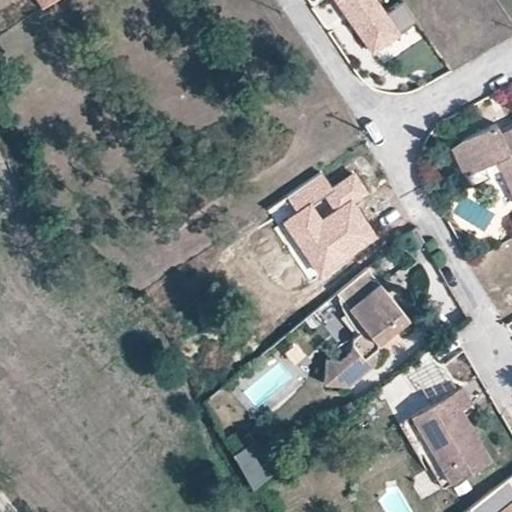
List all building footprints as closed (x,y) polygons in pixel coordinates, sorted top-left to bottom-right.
[(332,0),(368,50),(414,18),(400,0),(398,0),(383,10),(376,0),(332,0)] [(511,120),(496,128),(493,120),(457,138),(471,167),(494,156),(502,172),(511,167),(511,185),(509,187),(511,193),(511,120)] [(471,167),(457,138),(445,144),(460,173),(471,167)] [(511,167),(502,172),(509,187),(511,185),(511,167)] [(407,317),(365,266),(335,290),(339,295),(364,325),(358,331),(352,336),(350,349),(339,359),(324,357),(323,381),(347,385),(374,364),(376,341),(407,317)] [(343,312),(358,331),(364,325),(339,295),(337,297),(343,312)] [(459,412),(465,408),(472,403),(460,385),(411,414),(452,481),(495,455),(469,415),(463,419),(459,412)] [(469,415),(465,408),(459,412),(463,419),(469,415)] [(238,449),(231,454),(243,482),(253,478),(238,449)] [(511,511),(511,482),(506,475),(467,506),(471,511),(511,511)]
